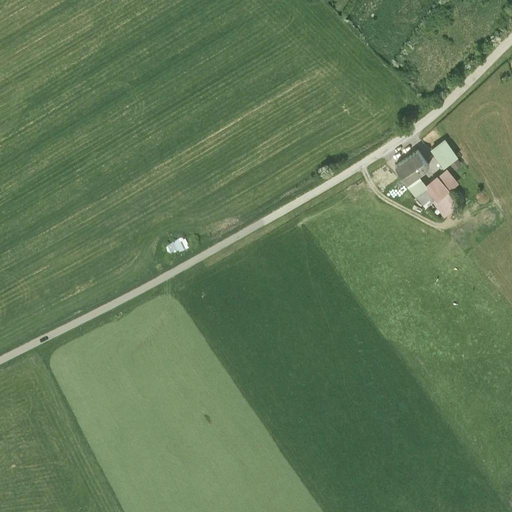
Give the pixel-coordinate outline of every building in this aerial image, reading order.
[(442,135),(426,146),(439,165),(447,159),(452,167),(460,161),(442,135)] [(396,164),(407,179),(416,173),(429,164),(418,148),(396,164)] [(427,187),(416,173),(407,179),(404,181),(425,207),(435,200),(426,188),(427,187)] [(450,189),(439,176),(435,180),(439,185),(435,189),(441,196),(450,189)] [(183,251),(180,245),(166,253),(169,259),(183,251)]
